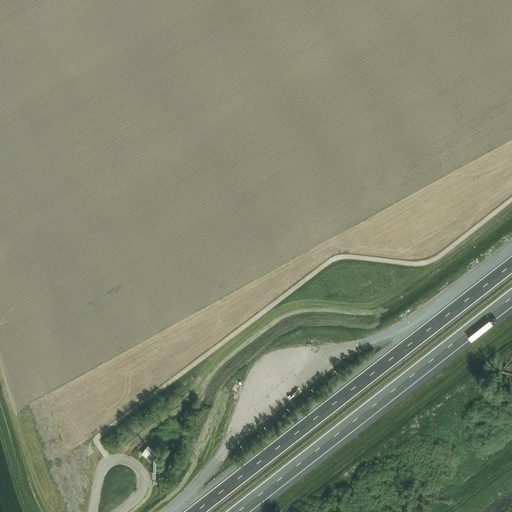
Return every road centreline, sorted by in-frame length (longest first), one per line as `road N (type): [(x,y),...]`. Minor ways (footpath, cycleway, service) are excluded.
road 1 (motorway): [(511,264),(195,511)]
road 2 (motorway): [(237,511),(511,296)]
